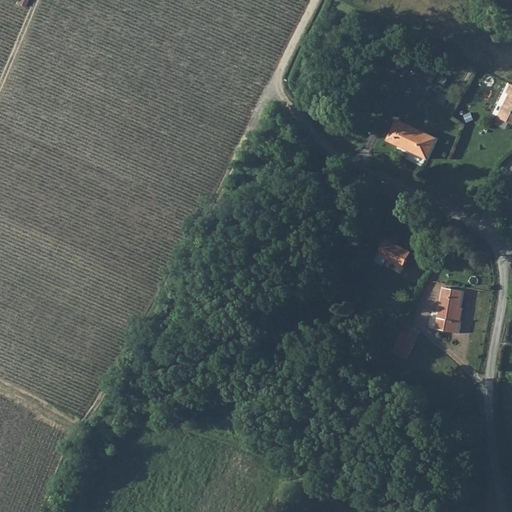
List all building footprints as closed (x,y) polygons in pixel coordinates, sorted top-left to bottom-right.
[(14,0),(13,4),(22,8),(25,0),(14,0)] [(410,69),(436,81),(442,68),(417,56),(410,69)] [(511,83),(507,81),(503,90),(506,91),(496,114),(511,121),(511,83)] [(395,119),(386,140),(426,160),(436,139),(395,119)] [(382,268),(386,260),(403,268),(410,255),(385,242),(374,265),(382,268)] [(442,287),(433,329),(457,333),(459,322),(455,321),(456,317),(457,318),(462,291),(442,287)] [(399,336),(404,338),(407,331),(402,329),(399,336)] [(415,336),(407,331),(404,338),(412,342),(415,336)] [(399,336),(391,352),(395,354),(404,338),(399,336)] [(412,342),(404,338),(395,354),(404,358),(412,342)]
